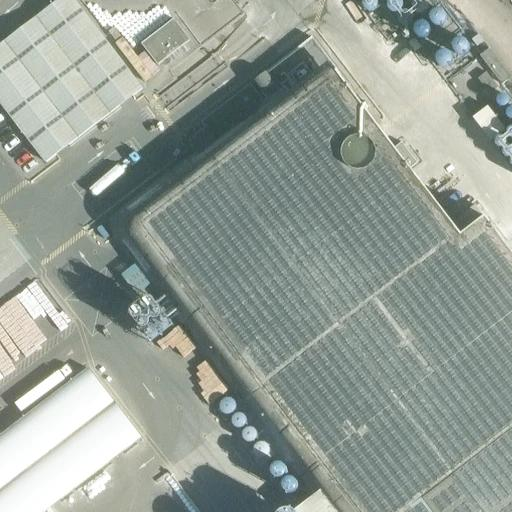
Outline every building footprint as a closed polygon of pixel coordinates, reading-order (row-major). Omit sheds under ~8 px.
[(74,0),(58,0),(32,20),(0,44),(0,102),(46,162),(142,89),(74,0)] [(388,42),(402,30),(383,4),(367,16),(388,42)] [(432,17),(434,21),(438,24),(442,24),(446,22),(448,18),(447,13),(443,9),(438,9),(434,11),(432,17)] [(141,43),(157,64),(189,39),(173,18),(141,43)] [(420,36),(425,37),(428,35),(431,32),(432,28),(429,23),(424,20),(418,23),(416,27),(416,32),(420,36)] [(511,511),(511,253),(484,217),(452,241),(359,118),(330,80),(339,73),(311,36),(253,81),(263,96),(261,98),(250,84),(201,122),(211,135),(208,138),(216,148),(200,160),(192,150),(189,152),(190,154),(150,184),(111,213),(110,214),(108,216),(107,218),(106,220),(106,222),(105,224),(105,226),(106,228),(106,230),(107,232),(108,234),(133,266),(122,275),(137,294),(147,285),(152,292),(152,291),(178,325),(295,480),(314,505),(319,511),(511,511)] [(454,44),(456,50),(461,52),(466,52),(469,48),(470,44),(469,40),(466,37),(461,37),(456,39),(454,44)] [(489,49),(481,55),(479,56),(501,85),(511,77),(489,49)] [(437,55),(438,61),(441,65),(446,67),(451,65),(454,61),(454,56),(451,52),(447,50),(441,51),(437,55)] [(497,103),(500,106),(505,107),(508,104),(509,100),(506,95),(500,95),(497,98),(497,103)] [(473,117),(472,118),(491,141),(492,140),(503,131),(505,130),(487,106),(485,108),(473,117)] [(404,171),(408,169),(416,163),(400,142),(392,148),(389,151),(404,171)] [(0,436),(0,511),(43,511),(141,437),(89,369),(0,436)]
